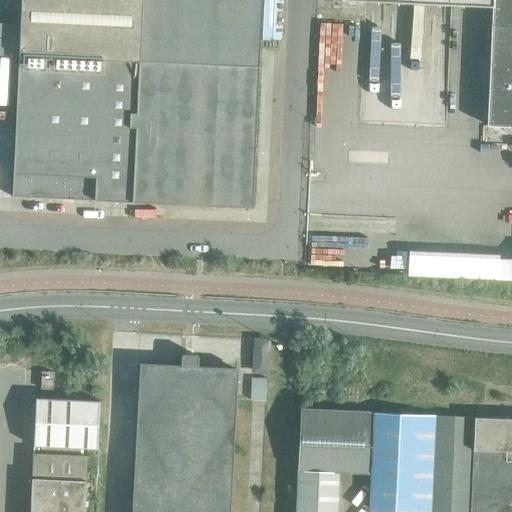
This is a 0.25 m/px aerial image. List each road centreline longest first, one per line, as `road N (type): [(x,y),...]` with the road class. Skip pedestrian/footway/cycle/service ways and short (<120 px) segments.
road 1 (tertiary): [(0,313),(236,315),(511,345)]
road 2 (unclassified): [(278,245),(0,235)]
road 3 (unclassified): [(278,245),(297,0)]
road 4 (unclassified): [(9,511),(15,371)]
